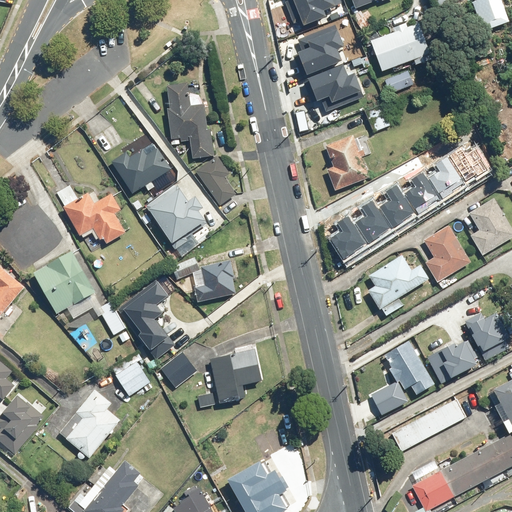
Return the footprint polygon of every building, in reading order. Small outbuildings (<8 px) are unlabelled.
[(288,0),(298,30),(324,21),(321,13),(339,7),(336,0),(288,0)] [(353,0),(356,8),(381,0),(353,0)] [(430,0),(433,8),(454,1),(453,0),(430,0)] [(508,24),(499,0),(474,0),(486,32),(508,24)] [(367,7),(352,18),(362,32),(377,21),(367,7)] [(371,42),(381,71),(429,55),(419,25),(371,42)] [(303,55),(297,58),(315,105),(324,102),(327,110),(361,98),(354,79),(342,81),(332,56),(340,53),(332,31),(299,43),(303,55)] [(384,81),(389,94),(414,85),(409,72),(384,81)] [(192,159),(213,156),(209,130),(207,131),(203,105),(190,107),(186,84),(166,88),(169,109),(167,110),(172,143),(189,140),(192,159)] [(366,113),(374,131),(388,125),(381,107),(366,113)] [(339,188),(368,176),(352,138),(323,150),(339,188)] [(476,176),(489,168),(475,146),(464,154),(459,146),(448,154),(465,181),(475,174),(476,176)] [(112,162),(132,194),(171,170),(157,148),(145,156),(141,149),(129,157),(126,153),(112,162)] [(428,176),(441,198),(454,189),(453,188),(464,181),(446,154),(435,161),(439,168),(428,176)] [(217,156),(196,171),(220,206),(236,195),(224,178),(229,174),(217,156)] [(405,192),(419,214),(432,206),(431,204),(441,198),(424,170),(412,178),(417,185),(405,192)] [(380,206),(394,228),(406,220),(405,218),(416,212),(398,184),(387,192),(391,199),(380,206)] [(146,208),(171,244),(204,222),(197,212),(203,209),(195,198),(187,203),(176,187),(146,208)] [(87,194),(63,207),(79,237),(94,229),(103,245),(125,233),(114,214),(119,211),(111,195),(93,205),(87,194)] [(355,222),(368,244),(381,236),(380,234),(391,228),(373,200),(362,208),(366,215),(355,222)] [(511,236),(511,231),(495,201),(468,216),(487,251),(511,236)] [(329,238),(343,260),(356,252),(355,250),(365,244),(348,217),(336,224),(341,231),(329,238)] [(469,263),(449,227),(422,243),(442,278),(469,263)] [(33,275),(56,316),(94,293),(71,253),(33,275)] [(361,282),(376,309),(426,281),(411,254),(361,282)] [(172,268),(177,279),(198,270),(194,259),(172,268)] [(233,277),(229,261),(200,268),(204,286),(195,288),(198,303),(235,295),(231,278),(233,277)] [(0,316),(23,289),(0,269),(0,316)] [(117,307),(156,360),(175,346),(156,320),(170,310),(164,302),(169,298),(155,279),(117,307)] [(114,336),(116,335),(121,344),(132,338),(126,328),(109,302),(97,309),(114,336)] [(511,345),(494,308),(464,322),(483,361),(511,347),(511,345)] [(427,359),(440,384),(475,366),(461,340),(427,359)] [(409,398),(432,385),(407,343),(385,356),(409,398)] [(261,382),(254,350),(209,360),(220,406),(239,401),(236,388),(261,382)] [(175,388),(197,373),(185,356),(163,371),(175,388)] [(0,398),(2,400),(15,386),(6,379),(12,372),(0,362),(0,398)] [(115,376),(128,397),(149,383),(136,363),(115,376)] [(511,378),(493,389),(511,425),(511,378)] [(380,416),(407,403),(396,382),(370,395),(380,416)] [(66,440),(89,459),(120,421),(106,410),(111,405),(94,391),(76,414),(83,419),(66,440)] [(213,409),(209,394),(185,399),(188,414),(213,409)] [(0,444),(13,455),(39,426),(23,413),(29,406),(17,396),(0,416),(0,444)] [(403,452),(466,417),(455,398),(393,433),(403,452)] [(511,434),(411,488),(423,511),(426,511),(511,467),(511,434)] [(140,474),(124,461),(82,511),(123,511),(124,511),(120,509),(138,487),(133,483),(140,474)] [(259,462),(226,480),(243,511),(283,511),(286,511),(278,496),(285,492),(274,471),(266,475),(259,462)] [(212,511),(198,487),(176,499),(179,505),(172,509),(173,511),(212,511)]
